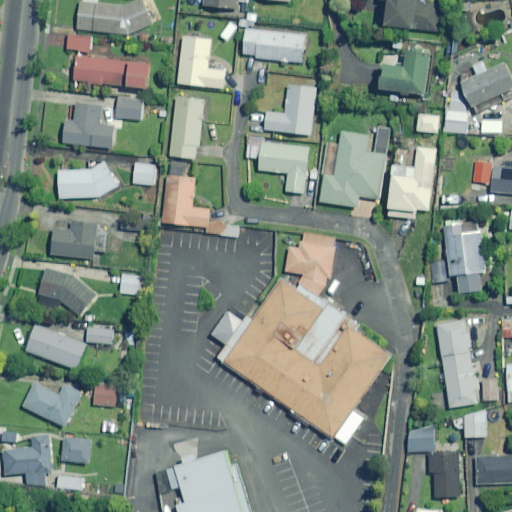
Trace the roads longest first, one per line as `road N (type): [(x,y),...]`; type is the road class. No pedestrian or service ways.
road 1 (residential): [(387,511),(404,345),(395,283),(376,236),(363,226),(253,214),(237,205),(231,150),(245,94)]
road 2 (residential): [(0,205),(25,0)]
